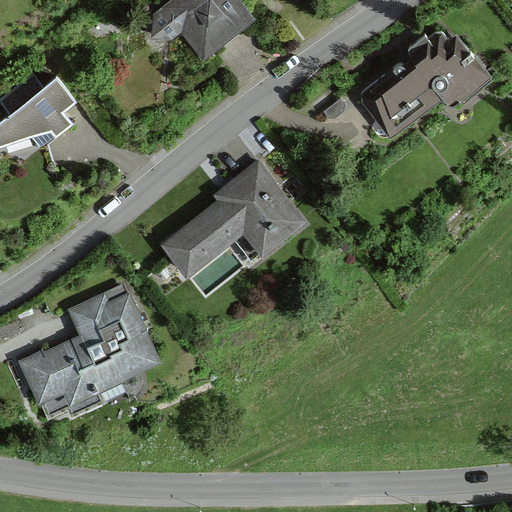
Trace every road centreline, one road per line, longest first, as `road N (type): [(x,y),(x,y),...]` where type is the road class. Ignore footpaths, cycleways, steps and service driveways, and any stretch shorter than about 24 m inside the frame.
road 1 (residential): [(511,476),(158,487),(0,470)]
road 2 (residential): [(0,301),(403,0)]
